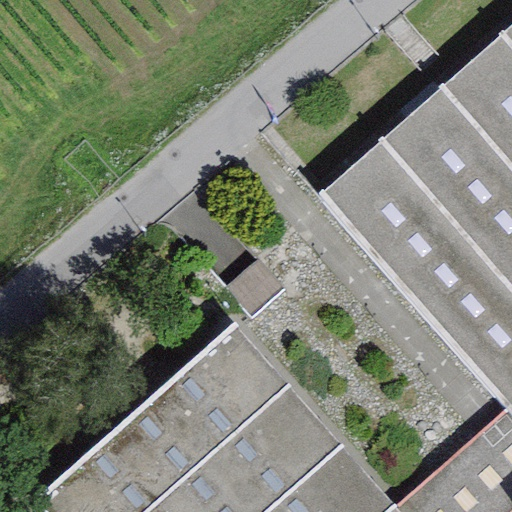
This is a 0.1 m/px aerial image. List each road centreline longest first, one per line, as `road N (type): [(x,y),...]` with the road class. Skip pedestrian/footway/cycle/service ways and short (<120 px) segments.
road 1 (residential): [(396,0),(0,345)]
road 2 (unknown): [(235,140),(255,141),(482,422)]
